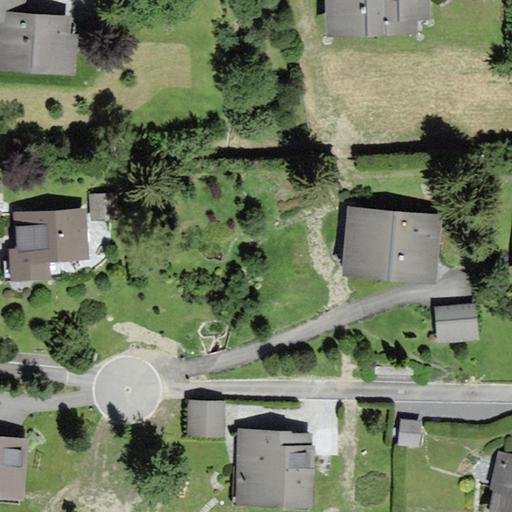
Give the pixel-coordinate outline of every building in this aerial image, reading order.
[(0,0),(0,71),(69,77),(73,21),(22,17),(23,1),(0,0)] [(428,21),(427,0),(327,0),(329,38),(414,36),(414,22),(428,21)] [(431,284),(437,222),(349,212),(342,275),(431,284)] [(84,262),(82,215),(15,218),(17,256),(9,256),(10,283),(46,282),(45,264),(84,262)] [(474,343),(473,313),(438,314),(439,344),(474,343)] [(222,438),(223,405),(191,404),(189,436),(222,438)] [(308,507),(311,437),(240,434),(238,505),(308,507)] [(0,497),(18,500),(25,444),(0,441),(0,497)] [(511,511),(511,459),(499,457),(492,490),(498,492),(493,511),(511,511)]
